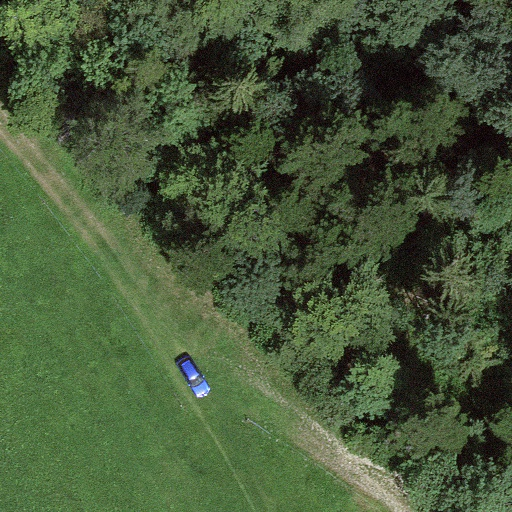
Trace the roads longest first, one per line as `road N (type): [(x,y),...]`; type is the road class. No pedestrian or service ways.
road 1 (track): [(270,511),(212,404),(121,268),(0,117)]
road 2 (track): [(173,345),(411,511)]
